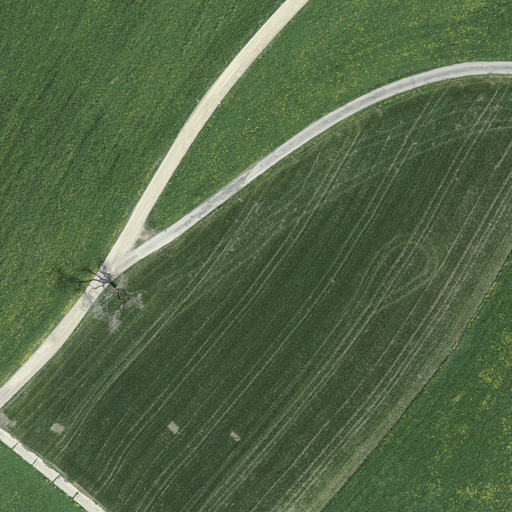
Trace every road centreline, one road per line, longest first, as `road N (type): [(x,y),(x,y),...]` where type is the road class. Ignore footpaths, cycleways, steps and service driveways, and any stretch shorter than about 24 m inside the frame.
road 1 (unclassified): [(511,67),(442,73),(360,102),(105,276)]
road 2 (unclassified): [(105,276),(204,110),(298,0)]
road 3 (unclassified): [(0,397),(105,276)]
road 4 (track): [(98,511),(0,433)]
